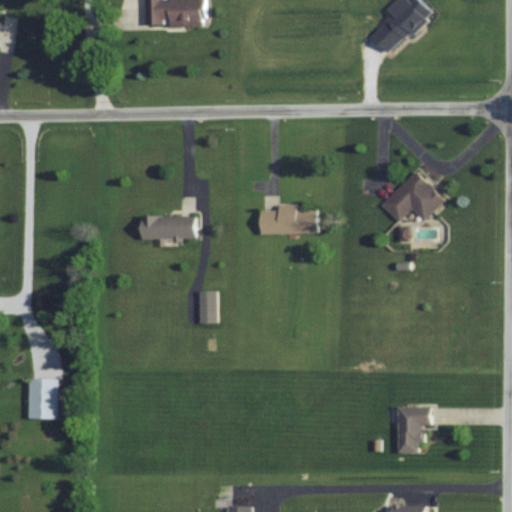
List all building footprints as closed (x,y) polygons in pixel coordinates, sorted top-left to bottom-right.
[(209,0),(150,0),(151,25),(209,24),(209,0)] [(449,199),(420,168),(385,202),(403,220),(416,207),(428,219),(449,199)] [(322,232),(322,207),(302,207),(302,206),(266,206),(266,233),(322,232)] [(146,239),(200,239),(200,215),(146,215),(146,239)] [(220,312),(220,290),(202,290),(202,312),(220,312)] [(61,378),(32,377),(32,417),(61,418),(61,378)] [(403,406),(403,451),(423,452),(423,442),(431,442),(431,426),(437,426),(437,406),(403,406)]
